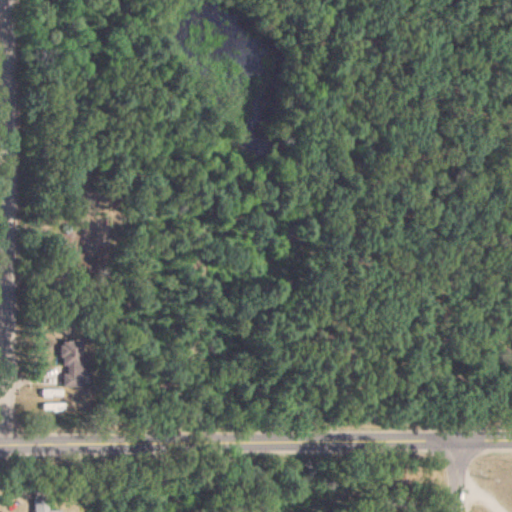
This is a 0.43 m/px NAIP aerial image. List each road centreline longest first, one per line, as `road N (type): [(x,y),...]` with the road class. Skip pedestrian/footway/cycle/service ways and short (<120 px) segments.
road 1 (residential): [(0,444),(511,437)]
road 2 (residential): [(2,444),(1,0)]
